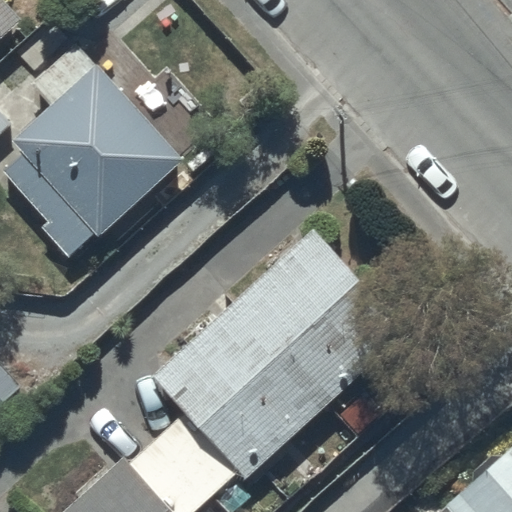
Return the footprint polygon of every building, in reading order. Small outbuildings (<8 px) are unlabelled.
[(0,0),(0,48),(25,26),(0,0)] [(3,177),(48,226),(40,234),(69,267),(96,243),(99,246),(187,166),(178,157),(185,150),(165,128),(158,134),(78,46),(31,90),(52,113),(13,149),(23,159),(3,177)] [(0,143),(16,128),(0,111),(0,143)] [(233,511),(255,489),(414,335),(316,234),(220,326),(209,314),(182,340),(189,348),(151,385),(184,419),(134,467),(127,459),(72,511),(203,511),(218,497),(233,511)] [(0,366),(0,413),(24,391),(0,366)] [(511,511),(511,460),(451,511),(511,511)]
